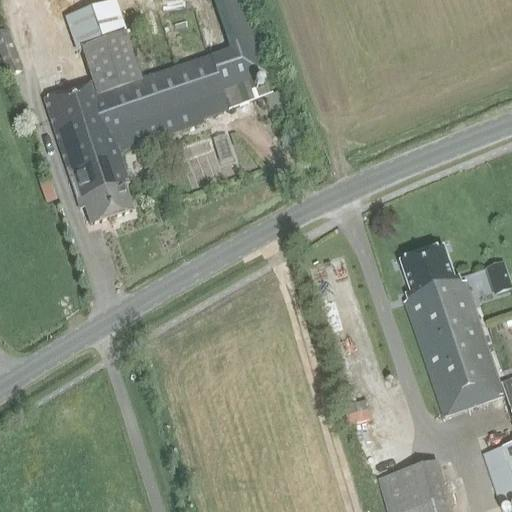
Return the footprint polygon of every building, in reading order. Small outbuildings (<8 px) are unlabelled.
[(210,61),(140,85),(112,3),(65,19),(77,56),(82,54),(92,85),(42,102),(76,202),(80,201),(90,228),(132,214),(123,187),(128,186),(117,154),(203,125),(202,121),(228,113),(210,61)] [(6,32),(0,34),(0,60),(8,80),(22,74),(6,32)] [(46,206),(55,202),(47,182),(38,186),(46,206)] [(444,423),(504,404),(467,287),(463,289),(459,277),(455,278),(446,250),(404,263),(413,292),(407,294),(411,306),(407,308),(444,423)] [(488,272),(492,283),(507,278),(504,267),(488,272)] [(511,382),(500,386),(511,421),(511,449),(502,453),(511,484),(511,382)] [(448,511),(435,467),(378,484),(385,511),(448,511)]
